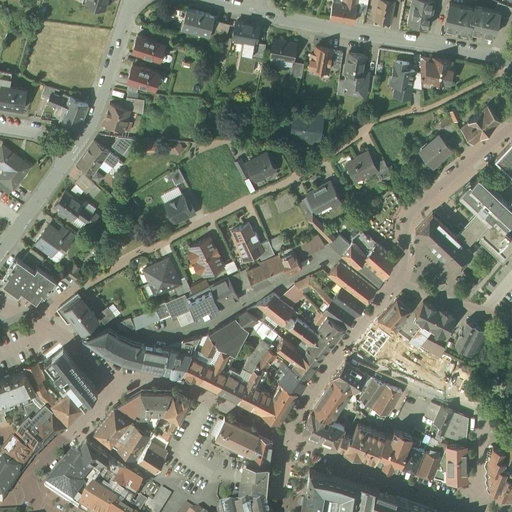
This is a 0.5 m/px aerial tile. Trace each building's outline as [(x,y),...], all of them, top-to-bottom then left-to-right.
[(107,0),(86,0),(85,3),(104,9),(107,0)] [(345,2),(333,0),(330,18),(354,22),(357,4),(345,2)] [(394,0),(374,0),(373,9),(376,9),(374,18),(375,18),(375,20),(382,21),(382,19),(390,21),(394,0)] [(433,0),(414,0),(414,3),(412,2),(410,14),(411,14),(410,22),(409,21),(408,22),(429,26),(433,0)] [(511,6),(498,1),(496,10),(500,11),(499,15),(511,17),(511,6)] [(474,8),(449,2),(444,26),(469,31),(470,28),(474,8)] [(496,10),(475,5),(474,8),(470,28),(495,34),(499,15),(500,11),(496,10)] [(215,15),(187,7),(181,28),(209,35),(213,21),(215,15)] [(259,25),(237,20),(235,25),(232,38),(243,40),(241,52),(252,54),(254,42),(256,42),(257,39),(259,25)] [(229,25),(213,21),(209,35),(208,36),(225,41),(230,24),(229,23),(229,25)] [(225,41),(224,47),(229,48),(232,38),(235,25),(230,24),(225,41)] [(174,30),(159,27),(155,39),(165,43),(164,43),(170,45),(174,30)] [(164,43),(138,34),(133,50),(144,53),(144,54),(151,57),(152,56),(160,58),(164,43)] [(297,42),(273,38),(270,56),(293,61),(297,42)] [(267,40),(257,39),(256,42),(254,42),(252,54),(251,56),(255,57),(263,58),(267,40)] [(333,49),(316,46),(314,53),(311,52),(309,66),(322,69),(329,70),(330,60),(332,49),(333,49)] [(343,51),(332,49),(330,60),(334,61),(333,66),(340,68),(343,51)] [(365,55),(349,52),(345,72),(346,72),(345,80),(344,83),(345,83),(349,84),(348,90),(359,92),(360,89),(366,90),(369,74),(363,73),(364,65),(363,65),(365,55)] [(263,58),(255,57),(253,71),(261,72),(263,58)] [(451,60),(434,57),(433,63),(430,79),(447,82),(447,81),(450,82),(451,74),(449,74),(451,60)] [(409,63),(395,60),(392,77),(391,83),(397,84),(395,95),(409,97),(411,86),(414,71),(414,70),(408,69),(409,63)] [(304,63),(293,61),(293,64),(292,64),(289,78),(301,80),(304,63)] [(433,63),(421,61),(421,72),(421,77),(430,79),(433,63)] [(159,72),(133,64),(128,79),(130,80),(139,83),(139,84),(146,86),(147,85),(154,88),(159,72)] [(421,72),(414,71),(411,86),(422,88),(422,84),(421,84),(421,77),(421,72)] [(374,75),(369,74),(366,90),(372,91),(374,75)] [(345,80),(339,79),(337,93),(344,94),(345,83),(344,83),(345,80)] [(139,83),(130,80),(127,90),(137,91),(139,84),(139,83)] [(26,89),(1,85),(0,89),(0,104),(23,109),(26,89)] [(56,88),(46,85),(42,96),(49,98),(51,93),(53,94),(56,88)] [(88,104),(70,96),(69,97),(64,94),(62,97),(53,94),(51,93),(49,98),(47,102),(64,109),(60,121),(78,128),(88,104)] [(145,99),(127,96),(124,107),(130,109),(138,111),(138,109),(143,111),(145,99)] [(124,107),(110,102),(103,123),(124,129),(129,130),(132,121),(127,120),(130,109),(124,107)] [(500,120),(487,104),(461,127),(473,142),(481,136),(500,120)] [(324,110),(307,107),(306,115),(321,117),(323,118),(324,110)] [(450,113),(438,123),(448,135),(457,127),(450,113)] [(306,115),(297,114),(294,134),(301,135),(300,141),(313,143),(314,137),(318,138),(321,117),(306,115)] [(439,133),(422,148),(430,158),(428,160),(432,165),(440,159),(440,158),(452,148),(439,133)] [(135,138),(118,136),(112,146),(123,154),(135,138)] [(94,140),(78,162),(92,172),(102,159),(113,167),(120,159),(108,150),(94,140)] [(511,198),(507,203),(479,176),(469,187),(467,185),(466,186),(459,193),(460,194),(478,212),(474,216),(471,219),(463,227),(456,235),(432,212),(416,230),(427,241),(437,250),(447,259),(456,268),(473,251),(467,245),(478,233),(481,236),(479,238),(497,255),(499,256),(500,258),(503,260),(511,250),(511,236),(503,229),(507,225),(508,225),(511,220),(511,207),(511,141),(494,159),(511,175),(511,198)] [(31,165),(3,144),(0,147),(0,160),(12,169),(4,180),(0,177),(0,178),(13,188),(31,165)] [(368,151),(356,157),(357,159),(347,164),(355,179),(376,169),(377,168),(374,163),(368,151)] [(267,153),(247,163),(255,180),(275,169),(267,153)] [(241,158),(235,161),(243,177),(249,174),(241,158)] [(384,158),(374,163),(377,168),(376,169),(381,178),(391,173),(384,158)] [(179,167),(170,173),(176,184),(185,180),(179,167)] [(95,183),(83,172),(75,182),(87,193),(95,183)] [(13,188),(0,178),(0,186),(9,193),(13,188)] [(255,190),(249,179),(246,181),(251,192),(255,190)] [(331,179),(306,193),(308,196),(315,209),(330,201),(333,206),(342,201),(336,191),(337,191),(331,179)] [(122,195),(114,189),(111,193),(119,199),(122,195)] [(93,212),(82,204),(83,203),(65,190),(54,205),(60,210),(59,211),(65,215),(66,214),(72,218),(74,214),(85,222),(93,212)] [(183,195),(166,204),(174,219),(177,221),(195,211),(190,202),(187,203),(183,195)] [(308,196),(298,201),(308,220),(308,219),(313,215),(310,213),(315,209),(308,196)] [(93,212),(85,222),(91,226),(98,216),(93,212)] [(367,237),(361,230),(351,238),(353,239),(350,243),(340,234),(336,238),(328,230),(313,215),(308,219),(330,242),(329,244),(339,252),(378,285),(389,268),(395,259),(384,250),(371,238),(369,240),(367,237)] [(249,222),(231,230),(234,236),(232,237),(243,260),(259,253),(264,251),(260,243),(258,238),(258,237),(256,232),(254,233),(249,222)] [(58,231),(50,225),(46,231),(44,229),(35,242),(50,253),(58,242),(66,247),(71,240),(58,231)] [(75,234),(62,225),(58,231),(71,240),(75,234)] [(318,234),(299,243),(304,255),(325,245),(318,234)] [(280,235),(269,240),(274,253),(285,248),(280,235)] [(210,236),(190,246),(192,251),(188,253),(189,254),(191,253),(194,259),(192,260),(192,261),(194,260),(196,263),(194,264),(195,265),(196,264),(199,270),(198,271),(198,272),(202,270),(204,275),(224,264),(218,253),(219,253),(216,247),(215,248),(210,236)] [(269,240),(260,243),(264,251),(259,253),(261,259),(274,253),(269,240)] [(299,243),(292,246),(294,251),(298,258),(304,255),(299,243)] [(44,257),(31,248),(22,260),(35,270),(44,257)] [(294,251),(281,257),(288,273),(302,267),(298,258),(294,251)] [(279,254),(260,263),(261,265),(242,272),(246,280),(250,278),(256,289),(288,273),(281,257),(279,254)] [(22,260),(17,257),(6,273),(9,275),(4,282),(17,291),(19,288),(21,289),(35,270),(22,260)] [(35,270),(21,289),(22,289),(36,299),(41,292),(45,294),(54,281),(56,278),(48,273),(55,265),(44,257),(35,270)] [(169,258),(143,269),(155,295),(173,286),(180,283),(180,281),(169,258)] [(345,265),(338,262),(328,274),(341,283),(342,283),(344,279),(350,283),(356,274),(345,265)] [(65,272),(55,265),(48,273),(56,278),(54,281),(58,283),(66,273),(65,272)] [(79,273),(69,266),(65,272),(66,273),(75,279),(79,273)] [(376,289),(356,274),(350,283),(346,288),(366,302),(376,289)] [(228,276),(209,285),(219,308),(239,298),(228,276)] [(180,283),(173,286),(177,296),(185,293),(191,289),(190,287),(186,278),(180,281),(180,283)] [(206,278),(190,287),(191,289),(193,293),(209,285),(206,278)] [(332,299),(312,278),(309,281),(325,298),(323,299),(329,304),(332,299)] [(296,284),(283,296),(292,304),(304,293),(296,284)] [(193,293),(187,297),(191,308),(196,320),(219,308),(209,285),(193,293)] [(365,303),(342,286),(336,295),(333,298),(355,315),(365,303)] [(75,295),(58,308),(68,321),(69,320),(71,319),(72,319),(64,309),(80,296),(78,293),(75,295)] [(177,296),(165,302),(171,315),(172,317),(191,308),(187,297),(185,293),(177,296)] [(274,293),(257,303),(268,312),(279,320),(282,323),(283,323),(284,320),(288,315),(293,308),(274,293)] [(80,296),(64,309),(72,319),(83,332),(99,320),(95,315),(92,310),(91,311),(80,296)] [(397,298),(378,319),(396,330),(412,307),(397,298)] [(355,316),(332,299),(329,304),(323,312),(327,315),(345,327),(355,316)] [(431,325),(439,309),(423,301),(416,316),(423,319),(422,320),(423,320),(430,324),(429,325),(431,325)] [(165,302),(154,306),(156,309),(160,319),(171,315),(165,302)] [(268,312),(257,303),(247,309),(258,317),(262,320),(265,317),(268,312)] [(108,306),(100,312),(107,322),(115,316),(108,306)] [(293,308),(288,315),(294,319),(296,316),(294,314),(296,311),(293,308)] [(439,309),(431,325),(437,329),(436,331),(445,335),(446,333),(455,316),(439,308),(439,309)] [(156,309),(132,319),(135,327),(136,329),(160,319),(156,309)] [(247,309),(236,316),(246,325),(258,317),(247,309)] [(279,320),(268,312),(265,317),(275,325),(279,320)] [(294,319),(288,315),(284,320),(291,324),(294,319)] [(345,327),(327,315),(318,327),(319,328),(335,340),(345,327)] [(131,316),(123,319),(128,330),(135,327),(132,319),(131,316)] [(236,316),(209,333),(217,345),(209,361),(199,381),(217,390),(229,366),(249,327),(246,325),(236,316)] [(317,331),(296,316),(294,319),(291,324),(289,327),(299,334),(298,336),(302,339),(306,342),(307,340),(310,342),(318,332),(317,331)] [(423,319),(416,316),(413,320),(421,326),(423,320),(422,320),(423,319)] [(396,330),(378,319),(363,337),(384,350),(385,350),(386,350),(387,351),(392,344),(398,335),(396,334),(398,332),(396,330)] [(488,330),(467,320),(455,345),(476,356),(488,330)] [(278,333),(269,326),(264,331),(274,338),(278,333)] [(420,329),(416,327),(407,340),(411,343),(419,348),(421,345),(431,332),(422,326),(420,329)] [(119,335),(108,328),(86,337),(90,341),(104,351),(126,361),(141,364),(145,345),(132,342),(119,335)] [(318,332),(310,342),(307,340),(306,342),(302,339),(296,347),(317,363),(329,349),(335,340),(319,328),(317,331),(318,332)] [(208,334),(200,335),(195,345),(201,348),(209,333),(208,333),(208,334)] [(217,345),(209,333),(201,348),(201,349),(206,351),(212,354),(217,345)] [(407,340),(398,334),(398,335),(392,344),(405,353),(411,343),(407,340)] [(200,335),(182,339),(180,347),(182,347),(182,350),(192,352),(195,345),(200,335)] [(263,337),(248,356),(240,371),(239,374),(234,372),(236,369),(229,366),(217,390),(237,400),(256,362),(267,347),(270,343),(263,337)] [(296,347),(283,337),(277,346),(291,357),(292,356),(296,359),(292,365),(308,376),(317,363),(296,347)] [(384,350),(363,337),(353,350),(371,362),(374,359),(380,364),(383,359),(377,355),(378,353),(382,356),(386,350),(385,350),(384,350)] [(180,347),(182,339),(169,342),(168,347),(182,350),(182,347),(180,347)] [(419,348),(411,343),(405,353),(403,358),(415,363),(423,350),(425,348),(421,345),(419,348)] [(154,347),(145,345),(141,364),(148,366),(164,369),(167,349),(154,347)] [(201,348),(195,345),(192,352),(191,353),(202,358),(206,351),(201,349),(201,348)] [(98,391),(62,347),(44,362),(63,385),(65,384),(84,407),(98,391)] [(182,350),(168,347),(167,349),(164,369),(181,372),(191,353),(192,352),(182,350)] [(276,354),(267,347),(256,362),(266,369),(276,354)] [(212,354),(206,351),(202,358),(209,361),(212,354)] [(202,358),(191,353),(181,372),(199,381),(209,361),(202,358)] [(415,363),(403,358),(394,372),(412,380),(420,365),(415,363)] [(292,365),(283,359),(280,364),(286,369),(279,379),(281,380),(297,391),(308,377),(292,365)] [(491,364),(481,360),(478,366),(488,371),(491,364)] [(362,371),(345,361),(333,376),(333,377),(352,389),(355,391),(358,386),(367,374),(362,371)] [(37,362),(24,367),(36,390),(38,395),(45,401),(49,404),(51,403),(56,399),(46,391),(40,379),(45,377),(37,362)] [(256,362),(237,400),(251,407),(261,387),(260,386),(268,371),(266,369),(256,362)] [(436,373),(420,365),(412,380),(429,388),(429,387),(436,373)] [(0,406),(8,404),(15,401),(14,399),(21,396),(36,390),(26,370),(24,371),(11,376),(11,375),(0,379),(0,406)] [(441,375),(436,373),(429,387),(434,390),(441,375)] [(367,374),(358,386),(364,390),(373,377),(367,374)] [(463,384),(441,375),(434,390),(457,399),(460,392),(463,384)] [(333,377),(311,409),(329,419),(329,420),(331,420),(352,389),(333,377)] [(364,390),(359,396),(362,398),(371,405),(378,397),(385,384),(373,377),(364,390)] [(262,412),(261,412),(279,421),(297,391),(281,380),(276,387),(274,391),(271,395),(262,412)] [(463,384),(460,392),(465,394),(470,383),(465,381),(463,384)] [(491,393),(470,383),(465,394),(486,404),(491,393)] [(63,385),(59,388),(64,394),(56,399),(51,403),(56,411),(68,423),(84,407),(65,384),(63,385)] [(387,384),(372,407),(387,414),(402,390),(387,384)] [(276,387),(272,385),(268,391),(269,391),(268,394),(271,395),(274,391),(276,387)] [(364,390),(358,386),(355,391),(356,391),(356,394),(357,398),(360,400),(362,398),(359,396),(364,390)] [(268,391),(261,387),(251,407),(262,412),(271,395),(268,394),(269,391),(268,391)] [(36,390),(21,396),(27,413),(28,413),(29,413),(32,415),(45,401),(38,395),(36,390)] [(171,391),(141,391),(132,396),(136,399),(137,411),(162,411),(171,391)] [(190,400),(173,391),(162,412),(174,418),(169,428),(174,431),(184,412),(190,400)] [(132,396),(115,406),(131,419),(137,411),(136,399),(132,396)] [(22,434),(15,441),(0,460),(21,474),(33,458),(68,424),(52,408),(49,404),(45,401),(32,415),(29,413),(28,413),(15,427),(22,434)] [(0,421),(6,419),(4,414),(6,414),(4,407),(9,405),(8,404),(0,406),(0,421)] [(454,410),(441,405),(434,421),(440,424),(437,431),(444,434),(454,410)] [(115,406),(114,406),(94,431),(111,444),(131,419),(115,406)] [(386,414),(371,407),(370,410),(374,412),(384,417),(385,417),(386,414)] [(311,409),(302,430),(337,444),(342,431),(344,425),(331,420),(329,420),(329,419),(311,409)] [(469,416),(454,410),(444,434),(443,437),(441,441),(447,443),(447,444),(466,444),(469,416)] [(162,411),(137,411),(131,419),(111,444),(134,459),(156,423),(162,411)] [(384,417),(374,412),(371,421),(381,425),(384,417)] [(244,425),(225,416),(219,428),(215,436),(234,445),(244,425)] [(379,431),(358,422),(351,434),(348,433),(343,446),(357,452),(361,442),(364,443),(362,450),(368,453),(367,455),(368,455),(375,458),(374,458),(376,459),(376,458),(386,433),(385,433),(379,431)] [(259,432),(244,425),(234,445),(232,449),(243,454),(245,450),(251,453),(259,432)] [(423,432),(414,427),(411,435),(411,436),(420,440),(423,432)] [(174,431),(169,428),(167,430),(165,429),(162,436),(167,438),(164,444),(166,445),(167,445),(174,431)] [(394,428),(392,434),(386,432),(385,433),(386,433),(376,458),(384,461),(392,464),(392,463),(399,466),(411,436),(411,435),(394,428)] [(348,433),(342,431),(337,444),(343,446),(348,433)] [(272,439),(259,432),(251,453),(250,455),(254,455),(253,460),(269,463),(272,439)] [(447,443),(441,441),(443,437),(435,433),(433,437),(438,440),(435,446),(445,449),(447,444),(447,443)] [(511,437),(503,457),(504,459),(506,460),(511,462),(511,437)] [(102,450),(86,438),(73,455),(88,468),(102,450)] [(164,449),(151,441),(148,445),(165,455),(167,451),(165,449),(167,445),(166,445),(164,449)] [(424,449),(409,443),(400,466),(416,471),(424,449)] [(441,456),(433,476),(447,480),(447,444),(445,449),(441,456)] [(447,444),(447,480),(466,480),(466,462),(466,444),(447,444)] [(165,455),(148,445),(138,461),(155,473),(165,456),(165,455)] [(505,450),(493,445),(487,459),(489,463),(487,467),(491,468),(488,476),(489,480),(488,483),(492,484),(490,489),(496,491),(506,470),(507,469),(502,467),(506,460),(504,459),(502,458),(505,450)] [(102,450),(88,468),(100,477),(104,472),(107,475),(117,461),(102,450)] [(441,456),(425,451),(417,472),(433,476),(441,456)] [(88,468),(73,455),(61,469),(90,491),(97,482),(100,477),(88,468)] [(253,460),(243,459),(242,472),(268,475),(269,463),(253,460)] [(511,462),(506,460),(502,467),(507,469),(506,470),(511,472),(511,462)] [(117,461),(107,475),(116,481),(125,467),(117,461)] [(20,475),(3,464),(0,469),(0,502),(2,503),(20,475)] [(148,480),(125,467),(116,481),(112,486),(124,494),(127,488),(138,495),(147,482),(148,480)] [(90,491),(61,469),(46,487),(79,509),(90,491)] [(342,476),(328,473),(321,472),(321,471),(310,470),(310,471),(308,483),(304,502),(299,501),(298,504),(297,509),(303,510),(302,511),(369,511),(375,488),(355,481),(342,476)] [(511,472),(506,470),(496,491),(495,494),(495,495),(511,498),(511,472)] [(268,475),(242,472),(240,495),(233,494),(232,509),(264,509),(268,475)] [(109,491),(97,482),(90,491),(79,509),(83,511),(113,511),(125,495),(124,494),(112,486),(109,491)] [(125,495),(113,511),(140,511),(145,506),(149,509),(151,504),(152,503),(148,500),(147,502),(140,498),(135,504),(133,503),(138,495),(127,488),(124,494),(125,495)] [(434,511),(435,510),(375,488),(369,511),(434,511)] [(152,503),(151,504),(161,511),(171,495),(161,489),(160,490),(152,503)]
